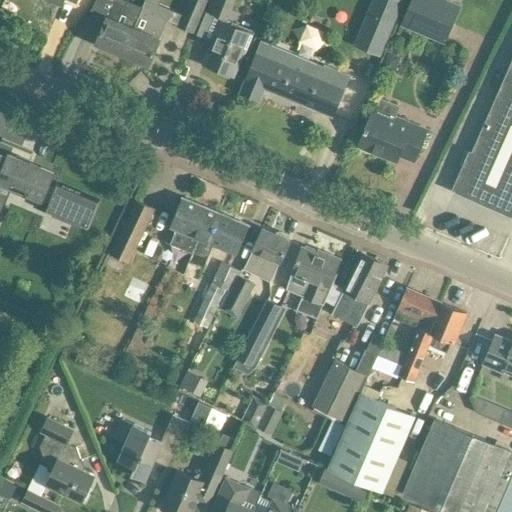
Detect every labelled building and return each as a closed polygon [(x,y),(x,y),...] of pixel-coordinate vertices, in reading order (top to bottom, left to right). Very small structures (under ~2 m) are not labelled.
[(194,31),(206,0),(188,0),(178,25),(194,31)] [(217,0),(212,14),(226,20),(234,0),(217,0)] [(295,0),(271,0),(272,1),(291,9),(295,0)] [(374,0),(356,45),(379,55),(402,0),(374,0)] [(446,0),(411,0),(401,25),(445,42),(460,5),(446,0)] [(104,25),(97,43),(123,54),(141,9),(127,4),(126,6),(114,1),(108,17),(107,17),(104,25)] [(141,9),(123,54),(149,65),(156,46),(159,39),(159,38),(169,14),(144,3),(141,9)] [(234,74),(241,56),(250,34),(221,22),(204,63),(221,69),(219,73),(229,77),(231,73),(234,74)] [(319,52),(327,33),(307,25),(299,43),(319,52)] [(320,76),(309,72),(313,63),(262,42),(246,80),(247,80),(242,92),(259,99),(264,86),(333,114),(349,76),(325,66),(320,76)] [(393,73),(400,58),(388,53),(381,68),(393,73)] [(511,59),(455,189),(511,214),(511,212),(511,59)] [(415,160),(428,127),(397,114),(396,118),(373,109),(358,145),(362,146),(362,150),(371,153),(373,151),(388,157),(391,150),(415,160)] [(0,186),(39,203),(41,198),(51,202),(47,210),(87,226),(97,201),(58,185),(56,188),(47,184),(52,172),(10,154),(8,157),(0,153),(0,186)] [(208,241),(220,212),(183,196),(171,226),(177,229),(170,243),(193,253),(199,238),(208,241)] [(131,264),(154,209),(136,201),(113,256),(131,264)] [(237,254),(242,243),(250,224),(220,212),(208,241),(199,238),(193,253),(187,265),(185,271),(195,276),(200,265),(204,267),(214,244),(237,254)] [(277,231),(275,234),(264,228),(244,269),(271,281),(290,241),(289,240),(290,238),(289,235),(279,231),(277,231)] [(293,272),(288,289),(321,303),(328,286),(328,287),(331,280),(339,261),(338,261),(339,258),(325,252),(324,255),(315,251),(314,248),(307,245),(305,247),(303,246),(295,265),(292,272),(293,272)] [(370,301),(379,283),(388,265),(362,252),(344,289),(332,313),(357,326),(370,301)] [(183,274),(185,271),(187,265),(172,258),(167,267),(183,274)] [(230,290),(240,271),(221,262),(193,322),(207,328),(226,289),(230,290)] [(240,273),(222,308),(238,316),(256,282),(240,273)] [(436,318),(442,302),(407,287),(398,308),(394,317),(418,328),(419,327),(426,330),(432,316),(436,318)] [(264,341),(282,307),(268,300),(238,357),(255,365),(267,342),(264,341)] [(414,380),(418,370),(433,334),(438,336),(434,346),(447,351),(451,342),(454,343),(467,312),(442,302),(436,318),(432,316),(426,330),(419,327),(418,328),(408,354),(403,365),(399,375),(414,380)] [(403,365),(408,354),(382,344),(384,339),(374,334),(367,349),(366,348),(356,369),(365,374),(369,375),(379,354),(403,365)] [(511,340),(496,334),(483,363),(503,372),(504,368),(511,371),(511,340)] [(365,374),(356,369),(335,359),(313,404),(343,419),(365,374)] [(209,380),(188,369),(180,384),(201,395),(209,380)] [(283,411),(280,409),(286,398),(274,392),(268,404),(257,427),(271,435),(283,411)] [(352,478),(382,492),(414,415),(361,392),(328,468),(352,478)] [(471,393),(470,397),(476,411),(482,397),(471,393)] [(257,427),(268,404),(254,397),(241,420),(257,427)] [(511,410),(506,407),(500,421),(511,426),(511,410)] [(173,414),(163,437),(178,444),(188,421),(173,414)] [(52,472),(46,483),(82,501),(93,478),(91,473),(83,469),(84,467),(77,446),(67,441),(73,429),(48,417),(41,430),(46,433),(40,446),(48,470),(52,472)] [(162,442),(161,441),(149,436),(152,431),(123,418),(115,437),(126,442),(119,459),(135,466),(131,474),(145,480),(154,460),(162,442)] [(191,418),(186,429),(199,435),(204,424),(191,418)] [(451,511),(484,511),(511,450),(436,418),(404,492),(451,511)] [(170,489),(162,507),(172,511),(192,511),(197,500),(208,505),(232,450),(237,439),(223,433),(218,444),(205,473),(203,472),(195,475),(194,477),(178,470),(170,489)] [(286,464),(291,452),(281,448),(276,460),(286,464)] [(511,511),(511,450),(484,511),(511,511)] [(345,493),(352,478),(328,468),(325,467),(319,482),(345,493)] [(262,492),(251,488),(225,476),(221,485),(213,503),(226,509),(224,511),(253,511),(260,496),(262,492)] [(3,478),(0,483),(0,500),(9,505),(19,486),(3,478)] [(28,489),(22,502),(42,511),(56,511),(60,505),(28,489)] [(273,497),(271,500),(260,496),(253,511),(296,511),(299,508),(273,497)]
